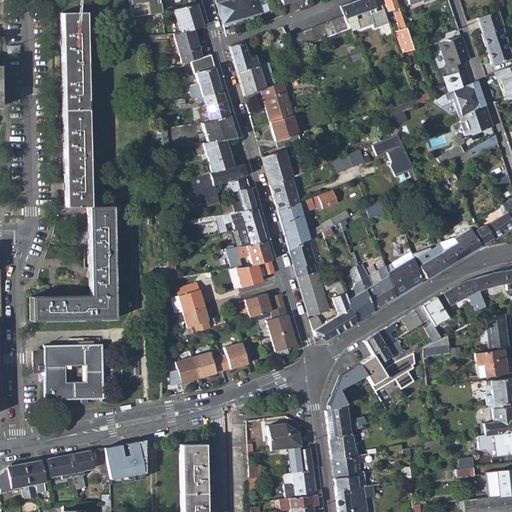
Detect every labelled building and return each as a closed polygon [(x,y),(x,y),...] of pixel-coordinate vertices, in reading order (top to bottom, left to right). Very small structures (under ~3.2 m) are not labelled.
[(158,0),(129,0),(130,4),(145,1),(147,14),(161,12),(158,0)] [(224,0),(215,3),(223,27),(261,13),(256,0),(224,0)] [(256,0),(261,13),(268,11),(264,0),(256,0)] [(370,0),(356,0),(340,6),(344,15),(347,22),(349,29),(350,31),(372,23),(373,27),(383,24),(378,11),(375,12),(370,0)] [(394,0),(383,0),(388,12),(394,10),(395,12),(393,13),(396,22),(402,20),(394,0)] [(180,32),(191,28),(201,25),(201,23),(195,3),(173,9),(179,29),(180,32)] [(378,11),(383,24),(387,22),(382,9),(378,11)] [(497,11),(476,18),(481,32),(479,33),(490,64),(511,57),(501,26),(503,26),(497,11)] [(84,13),(60,13),(64,205),(86,206),(88,294),(29,295),(29,321),(113,319),(110,206),(88,206),(84,13)] [(344,15),(288,37),(293,50),(349,29),(347,22),(344,15)] [(402,20),(396,22),(399,30),(394,32),(401,52),(406,50),(411,49),(410,45),(402,20)] [(391,24),(394,32),(399,30),(396,22),(391,24)] [(141,37),(172,34),(180,32),(179,29),(172,28),(155,29),(155,31),(141,32),(141,37)] [(181,63),(199,58),(198,50),(191,28),(180,32),(172,34),(181,63)] [(448,92),(464,85),(469,83),(462,62),(468,60),(460,36),(438,44),(448,75),(442,77),(448,92)] [(242,41),(228,46),(236,72),(257,65),(253,55),(247,57),(242,41)] [(201,96),(220,91),(210,54),(199,58),(190,62),(194,74),(195,74),(198,85),(188,88),(191,98),(197,98),(201,96)] [(243,95),(259,89),(264,87),(257,65),(236,72),(243,95)] [(511,65),(494,72),(498,83),(500,82),(507,101),(511,98),(511,65)] [(469,83),(464,85),(467,96),(479,92),(475,80),(469,83)] [(264,87),(259,89),(269,121),(291,115),(282,81),(271,85),(264,87)] [(504,101),(507,101),(500,82),(498,83),(504,101)] [(445,93),(442,85),(431,90),(435,98),(445,93)] [(441,106),(452,102),(457,118),(471,110),(483,106),(479,92),(467,96),(464,85),(448,92),(445,93),(435,98),(433,99),(441,106)] [(208,121),(228,116),(220,91),(201,96),(205,112),(208,121)] [(201,113),(205,112),(201,96),(197,98),(201,113)] [(414,106),(424,102),(421,96),(412,99),(413,100),(414,106)] [(387,118),(414,106),(413,100),(393,108),(385,111),(387,118)] [(382,106),(385,111),(393,108),(391,102),(382,106)] [(464,135),(490,126),(483,106),(471,110),(457,118),(464,135)] [(291,115),(269,121),(277,148),(290,143),(288,136),(296,133),(291,115)] [(206,142),(224,139),(234,138),(228,116),(208,121),(201,124),(203,133),(205,137),(206,142)] [(396,134),(370,145),(374,156),(384,151),(389,162),(388,166),(393,176),(411,168),(396,134)] [(478,144),(482,151),(496,142),(493,135),(478,144)] [(201,143),(210,174),(182,182),(189,203),(205,198),(207,207),(218,204),(214,186),(223,183),(242,178),(241,174),(244,173),(242,164),(231,167),(224,139),(206,142),(201,143)] [(468,150),(472,157),(482,151),(478,144),(474,147),(471,148),(468,150)] [(459,146),(437,159),(438,162),(441,165),(458,156),(463,153),(459,146)] [(282,149),(261,157),(269,185),(290,176),(291,177),(312,168),(322,164),(320,159),(289,171),(282,149)] [(463,153),(458,156),(462,162),(472,157),(468,150),(463,153)] [(349,153),(332,158),(336,171),(353,166),(349,153)] [(290,176),(269,185),(277,211),(298,202),(292,181),(313,172),(312,168),(291,177),(290,176)] [(491,182),(493,186),(505,181),(508,188),(511,186),(508,175),(491,182)] [(456,179),(449,182),(452,192),(460,190),(456,179)] [(242,212),(255,210),(249,188),(244,189),(242,181),(229,184),(231,193),(235,192),(239,203),(242,212)] [(298,202),(277,211),(288,249),(307,239),(321,231),(329,226),(341,220),(338,215),(321,224),(321,225),(307,232),(301,213),(320,205),(321,208),(336,202),(331,190),(298,202)] [(511,197),(503,203),(505,213),(511,223),(511,197)] [(363,208),(368,220),(380,213),(376,201),(363,208)] [(242,212),(239,203),(219,207),(220,216),(242,212)] [(459,210),(464,221),(470,218),(466,208),(460,210),(459,210)] [(243,228),(259,223),(255,210),(242,212),(220,216),(187,222),(189,230),(206,227),(205,224),(215,222),(219,236),(224,235),(227,234),(225,226),(232,224),(235,232),(243,230),(243,228)] [(511,224),(511,223),(505,213),(503,214),(495,219),(493,216),(483,221),(485,224),(482,226),(480,226),(474,230),(481,244),(511,224)] [(235,250),(245,248),(264,242),(259,225),(243,230),(235,232),(231,233),(235,250)] [(437,237),(442,236),(438,225),(433,227),(437,237)] [(329,226),(321,231),(322,235),(331,231),(329,226)] [(446,265),(479,245),(468,228),(452,238),(455,242),(446,248),(443,241),(439,242),(439,244),(446,265)] [(313,261),(307,239),(288,249),(296,276),(314,271),(311,262),(313,261)] [(250,266),(270,261),(264,242),(245,248),(235,250),(234,250),(237,260),(247,257),(250,266)] [(430,249),(428,247),(413,253),(415,258),(419,265),(418,265),(418,268),(425,278),(446,265),(439,244),(430,249)] [(371,311),(395,296),(386,273),(381,258),(374,263),(377,269),(376,270),(379,279),(370,285),(366,276),(365,276),(361,268),(356,270),(371,311)] [(395,296),(420,281),(412,260),(412,258),(386,273),(395,296)] [(168,280),(177,278),(173,260),(166,261),(168,280)] [(265,274),(273,272),(270,261),(250,266),(245,267),(234,269),(239,286),(240,287),(261,281),(259,276),(256,268),(263,266),(265,274)] [(256,268),(259,276),(265,274),(263,266),(256,268)] [(345,299),(353,321),(371,311),(356,270),(355,266),(348,269),(353,282),(351,282),(349,289),(352,295),(345,299)] [(505,290),(511,288),(511,268),(478,275),(471,278),(477,291),(495,286),(504,285),(505,290)] [(233,288),(239,286),(234,269),(228,270),(233,288)] [(296,276),(307,316),(327,310),(319,284),(316,272),(314,271),(296,276)] [(476,308),(483,305),(477,291),(471,278),(463,281),(457,283),(450,287),(442,292),(447,306),(470,294),(476,308)] [(317,317),(308,320),(313,336),(323,340),(353,321),(345,299),(338,279),(332,281),(337,295),(334,296),(332,293),(330,294),(337,314),(320,324),(317,317)] [(180,312),(201,305),(195,283),(176,289),(174,292),(175,296),(180,312)] [(269,310),(283,306),(279,292),(271,295),(274,303),(267,305),(264,293),(243,299),(248,316),(269,310)] [(173,314),(180,312),(175,296),(168,299),(173,314)] [(201,305),(180,312),(185,327),(191,325),(193,332),(208,328),(201,305)] [(426,313),(421,305),(405,314),(413,327),(421,323),(418,318),(426,313)] [(264,319),(269,335),(290,329),(283,306),(269,310),(270,317),(264,319)] [(487,350),(502,348),(506,348),(501,314),(489,315),(483,318),(487,350)] [(290,329),(269,335),(273,351),(285,347),(294,345),(290,329)] [(370,352),(383,345),(375,333),(363,341),(370,352)] [(422,355),(448,351),(445,335),(439,338),(437,335),(434,337),(435,340),(421,347),(422,355)] [(241,344),(245,358),(253,356),(248,341),(241,344)] [(225,354),(217,356),(221,370),(246,364),(245,358),(241,344),(240,342),(222,347),(225,354)] [(102,398),(101,343),(44,345),(44,352),(38,352),(37,370),(44,370),(45,399),(102,398)] [(383,345),(370,352),(371,354),(381,369),(392,361),(411,352),(412,352),(410,348),(403,352),(402,350),(395,354),(395,355),(390,357),(383,345)] [(287,353),(285,347),(273,351),(275,357),(287,353)] [(477,377),(505,373),(502,348),(487,350),(473,352),(477,377)] [(209,350),(191,356),(197,377),(221,370),(217,356),(211,358),(209,350)] [(413,363),(411,352),(392,361),(381,369),(366,378),(374,391),(393,379),(400,389),(412,381),(406,371),(412,367),(410,365),(413,363)] [(366,378),(381,369),(371,354),(357,363),(364,374),(366,378)] [(191,356),(167,362),(169,370),(168,370),(172,384),(197,377),(191,356)] [(324,408),(327,436),(348,433),(361,426),(366,423),(362,417),(346,420),(344,405),(337,389),(364,374),(357,363),(349,367),(339,374),(327,405),(326,407),(324,408)] [(492,405),(511,402),(511,381),(511,378),(484,381),(485,390),(490,390),(492,405)] [(483,423),(484,435),(511,431),(511,410),(511,406),(491,409),(493,422),(483,423)] [(282,423),(264,425),(268,450),(280,448),(297,446),(296,432),(282,423)] [(494,455),(511,453),(511,431),(484,435),(476,436),(478,450),(487,450),(488,450),(493,450),(494,455)] [(348,433),(327,436),(330,458),(351,455),(348,433)] [(103,448),(109,479),(144,472),(143,440),(103,448)] [(203,511),(202,444),(178,444),(179,511),(203,511)] [(308,445),(297,446),(280,448),(283,474),(290,473),(287,452),(308,449),(308,445)] [(308,449),(287,452),(290,473),(311,470),(308,449)] [(88,450),(46,459),(50,476),(92,468),(88,450)] [(351,455),(330,458),(333,475),(355,473),(360,472),(359,462),(365,461),(364,454),(351,455)] [(458,469),(473,467),(471,457),(457,459),(458,469)] [(255,458),(245,460),(246,479),(255,477),(259,477),(255,458)] [(39,460),(6,467),(6,470),(0,475),(0,489),(21,485),(21,489),(20,490),(22,499),(23,499),(24,505),(29,504),(27,497),(37,496),(35,487),(33,487),(32,483),(43,481),(39,460)] [(456,477),(473,475),(473,467),(458,469),(455,469),(456,477)] [(495,477),(498,496),(511,494),(511,468),(485,472),(485,479),(495,477)] [(402,479),(409,478),(409,469),(401,470),(402,479)] [(311,470),(290,473),(293,498),(314,495),(311,470)] [(355,473),(333,475),(334,490),(362,486),(371,485),(379,484),(378,478),(365,480),(365,477),(355,478),(355,473)] [(255,477),(246,479),(246,494),(252,494),(255,477)] [(362,486),(364,497),(372,495),(371,485),(362,486)] [(337,511),(365,511),(364,497),(362,486),(334,490),(337,511)] [(462,500),(462,511),(511,511),(511,494),(498,496),(462,500)] [(293,498),(258,502),(258,505),(279,504),(280,507),(282,507),(282,511),(289,511),(312,511),(312,506),(316,505),(314,495),(293,498)]
